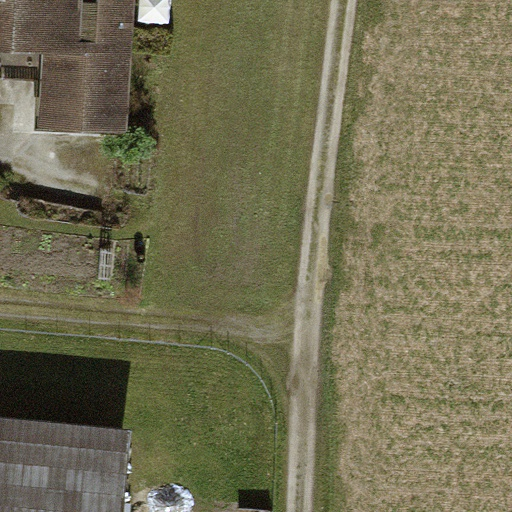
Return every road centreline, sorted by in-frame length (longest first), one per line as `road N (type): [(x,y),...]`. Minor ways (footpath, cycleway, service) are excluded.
road 1 (track): [(301,511),(309,346),(354,0)]
road 2 (track): [(309,346),(0,318)]
